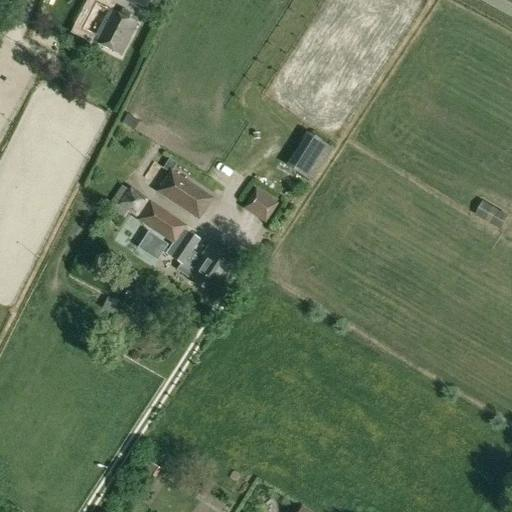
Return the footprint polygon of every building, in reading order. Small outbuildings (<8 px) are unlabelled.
[(121,0),(147,13),(153,0),(121,0)] [(79,30),(93,37),(90,41),(118,57),(136,24),(108,9),(94,2),(79,30)] [(306,134),(286,166),(311,183),(331,151),(306,134)] [(169,170),(155,193),(198,221),(213,199),(169,170)] [(277,205),(255,190),(242,210),(264,225),(277,205)] [(475,216),(500,230),(508,216),(483,202),(475,216)] [(186,228),(149,203),(137,222),(174,246),(186,228)] [(234,262),(209,245),(186,279),(211,296),(234,262)]
